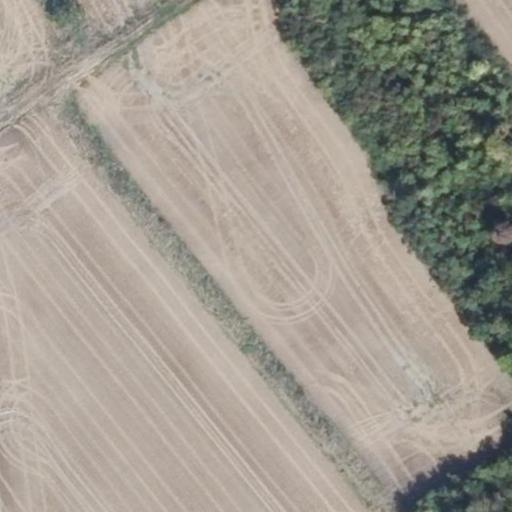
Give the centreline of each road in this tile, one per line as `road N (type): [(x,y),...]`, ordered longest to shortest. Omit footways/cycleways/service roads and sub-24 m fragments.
road 1 (track): [(38,93),(391,511)]
road 2 (track): [(165,0),(0,127)]
